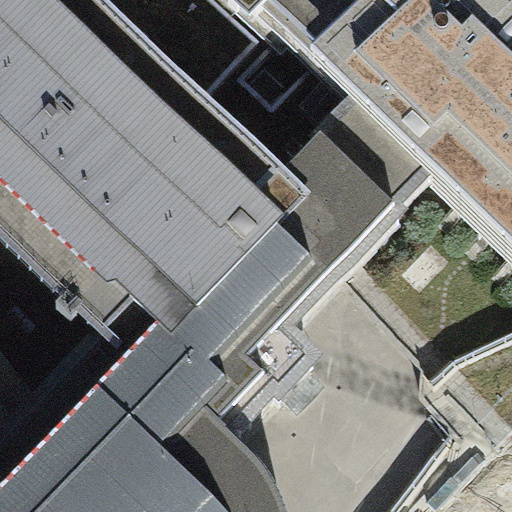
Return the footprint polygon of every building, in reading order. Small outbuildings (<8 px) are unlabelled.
[(214,258),(249,221),(257,212),(35,0),(0,0),(0,350),(24,373),(94,300),(126,331),(193,261),(192,260),(204,248),(214,258)] [(109,0),(91,19),(194,119),(260,50),(231,22),(233,20),(211,0),(109,0)] [(511,34),(478,2),(444,38),(433,27),(437,22),(425,10),(414,0),(212,0),(251,37),(263,24),(357,113),(358,112),(434,184),(511,259),(511,34)] [(246,466),(229,452),(274,405),(279,410),(314,373),(287,347),(401,227),(397,223),(434,184),(358,112),(357,113),(318,155),(336,174),(271,242),(249,221),(214,258),(204,248),(192,260),(193,261),(126,331),(134,337),(114,357),(104,349),(39,417),(0,368),(0,511),(279,511),(274,501),(261,482),(246,466)] [(401,395),(419,378),(364,319),(345,336),(401,395)]
